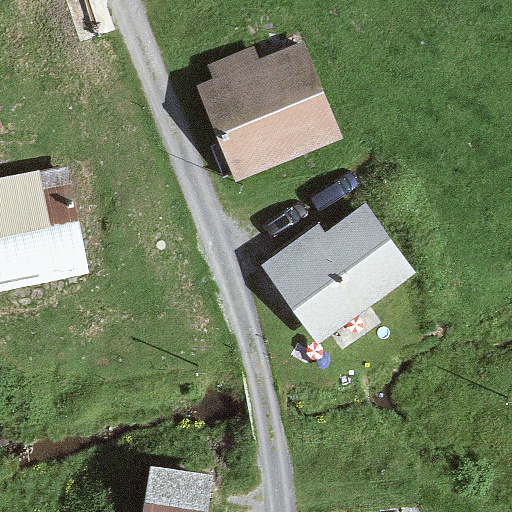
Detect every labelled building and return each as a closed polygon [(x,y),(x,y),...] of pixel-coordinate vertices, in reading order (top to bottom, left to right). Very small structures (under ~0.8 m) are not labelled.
[(199,88),(238,186),(346,143),(307,45),(199,88)] [(0,276),(78,265),(64,175),(0,184),(0,276)] [(289,321),(301,340),(387,282),(349,227),(275,276),(300,314),(289,321)] [(156,471),(152,498),(199,506),(203,478),(156,471)] [(198,511),(199,506),(152,498),(150,511),(198,511)]
